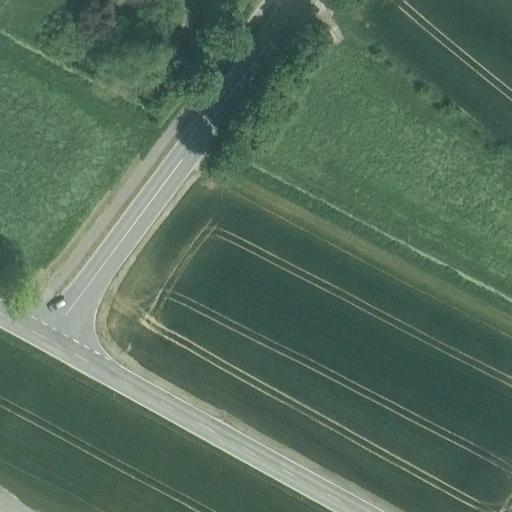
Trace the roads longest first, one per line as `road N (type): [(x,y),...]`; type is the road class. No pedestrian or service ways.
road 1 (secondary): [(284,0),(47,339)]
road 2 (secondary): [(370,511),(47,339)]
